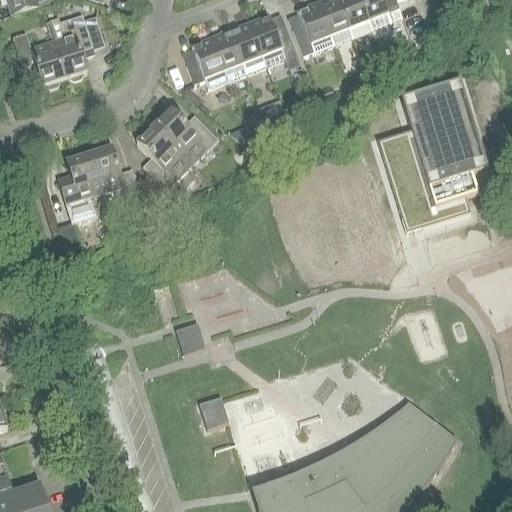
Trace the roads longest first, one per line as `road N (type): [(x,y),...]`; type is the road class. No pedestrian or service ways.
road 1 (residential): [(97,511),(0,203)]
road 2 (residential): [(0,147),(128,103),(156,30)]
